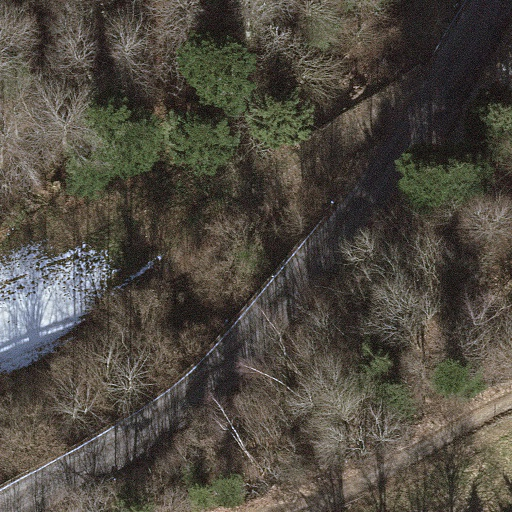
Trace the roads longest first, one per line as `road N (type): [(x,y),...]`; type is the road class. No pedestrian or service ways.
road 1 (residential): [(497,0),(411,144),(140,421),(0,506)]
road 2 (track): [(286,511),(511,400)]
road 3 (track): [(411,144),(511,72)]
